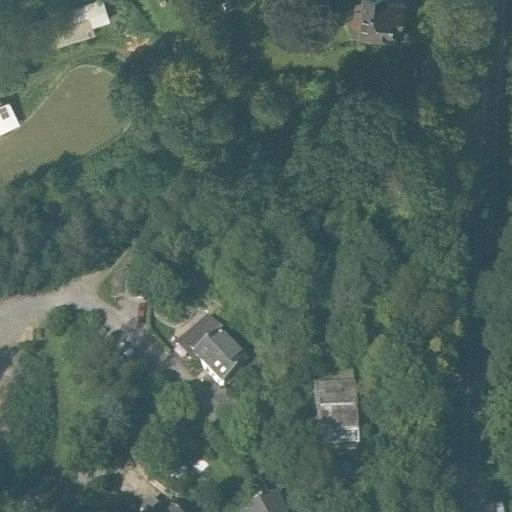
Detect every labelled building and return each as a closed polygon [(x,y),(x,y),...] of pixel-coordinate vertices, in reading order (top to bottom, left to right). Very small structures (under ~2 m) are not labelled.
[(94,29),(92,23),(109,17),(103,0),(81,0),(16,21),(27,51),(94,29)] [(356,0),(355,44),(403,45),(403,0),(356,0)] [(0,93),(0,123),(18,114),(6,90),(0,93)] [(121,276),(120,304),(148,305),(150,277),(121,276)] [(194,361),(218,340),(222,337),(207,321),(177,348),(191,364),(194,361)] [(245,369),(218,340),(194,361),(221,391),(245,369)] [(347,398),(309,401),(315,466),(353,463),(347,398)] [(144,511),(161,511),(163,510),(150,498),(140,509),(144,511)]
